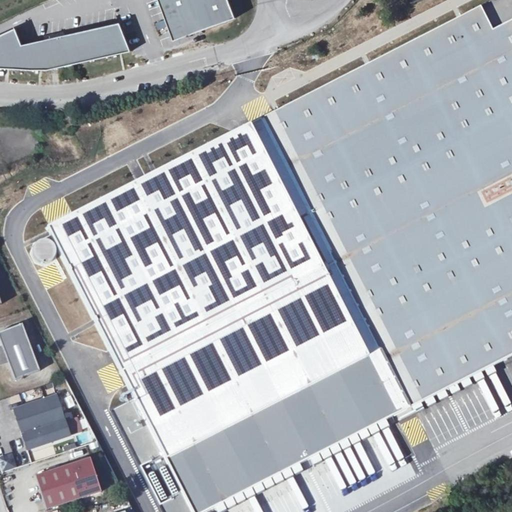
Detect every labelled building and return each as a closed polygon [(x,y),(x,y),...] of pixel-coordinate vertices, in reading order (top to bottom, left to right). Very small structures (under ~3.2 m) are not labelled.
[(229,0),(159,0),(175,40),(236,17),(229,0)] [(511,0),(495,0),(261,120),(408,410),(511,357),(511,0)] [(14,29),(0,36),(0,69),(47,71),(130,51),(121,23),(23,45),(14,29)] [(22,326),(0,333),(0,338),(16,381),(40,372),(22,326)] [(57,397),(14,411),(27,452),(70,439),(57,397)] [(0,468),(1,472),(23,465),(19,452),(0,457),(0,468)] [(90,459),(35,478),(46,510),(101,492),(90,459)]
